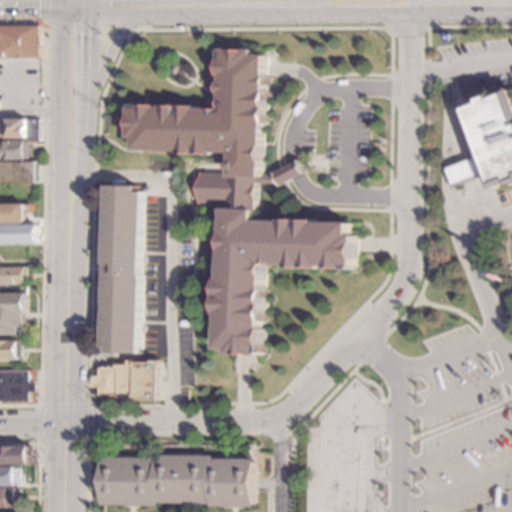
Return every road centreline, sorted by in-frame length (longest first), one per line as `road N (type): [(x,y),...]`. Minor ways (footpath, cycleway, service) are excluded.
road 1 (residential): [(408,271),(398,292),(280,419),(242,426),(0,426)]
road 2 (secondary): [(68,178),(62,511)]
road 3 (residential): [(408,0),(408,271)]
road 4 (secondary): [(56,3),(57,150),(68,178)]
